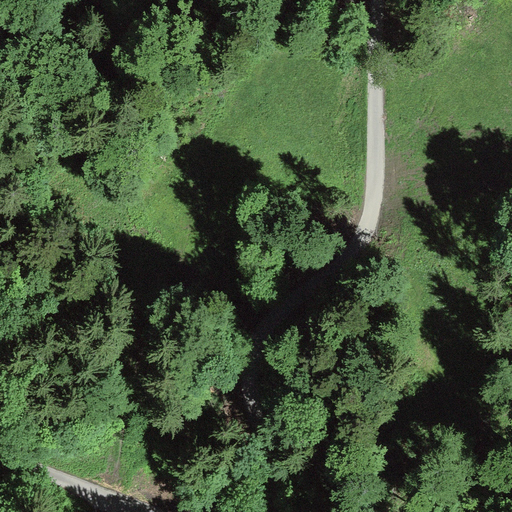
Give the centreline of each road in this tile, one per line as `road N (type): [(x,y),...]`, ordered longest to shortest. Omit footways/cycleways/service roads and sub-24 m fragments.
road 1 (unclassified): [(275,511),(254,412),(260,344),(271,321),(354,244),(369,210),(380,123),(374,0)]
road 2 (unclassified): [(0,456),(153,511)]
